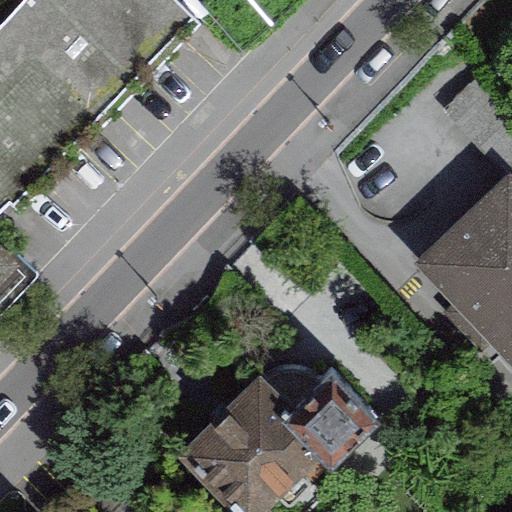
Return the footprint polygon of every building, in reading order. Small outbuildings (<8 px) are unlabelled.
[(172,0),(23,0),(0,24),(0,211),(189,16),(183,10),(172,0)] [(172,0),(183,10),(194,0),(172,0)] [(511,179),(505,173),(412,263),(450,303),(441,312),(479,351),(488,343),(511,368),(511,179)] [(0,281),(18,263),(0,245),(0,281)] [(379,422),(330,370),(318,380),(312,376),(300,370),(287,368),(275,372),(264,380),(259,373),(177,455),(233,511),(264,511),(301,477),(309,484),(323,468),(329,472),(379,422)]
